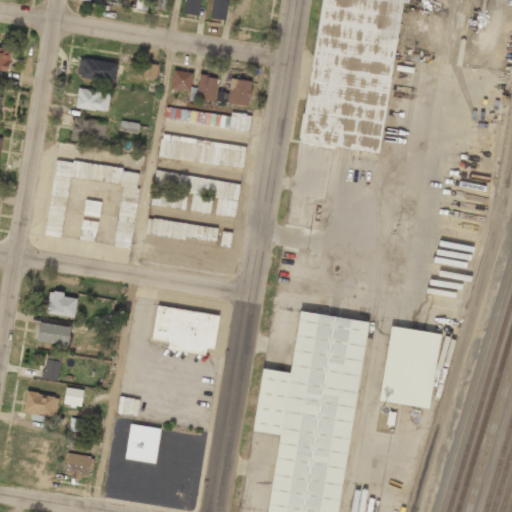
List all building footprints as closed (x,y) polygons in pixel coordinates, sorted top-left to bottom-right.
[(183,0),(183,14),(198,15),(199,0),(183,0)] [(225,20),(227,0),(211,0),(210,19),(225,20)] [(321,0),(300,142),(380,154),(402,0),(321,0)] [(0,70),(8,71),(11,47),(0,45),(0,70)] [(142,71),(144,60),(119,56),(118,64),(123,65),(123,70),(135,72),(136,70),(142,71)] [(117,64),(79,57),(76,76),(114,83),(117,64)] [(142,77),(155,79),(158,65),(145,62),(142,77)] [(190,91),(191,72),(173,70),(171,90),(190,91)] [(189,100),(214,101),(216,77),(198,75),(198,88),(190,87),(189,100)] [(249,106),(251,80),(229,79),(228,104),(249,106)] [(109,93),(78,88),(75,107),(106,112),(109,93)] [(227,92),(216,91),(216,101),(227,101),(227,92)] [(230,116),(165,108),(164,120),(249,130),(250,115),(231,112),(230,116)] [(102,145),(105,122),(73,117),(70,140),(102,145)] [(138,133),(139,123),(120,121),(119,131),(138,133)] [(245,145),(161,135),(158,157),(242,168),(245,145)] [(68,178),(121,184),(113,246),(130,248),(139,171),(54,160),(45,235),(61,237),(68,178)] [(239,183),(154,171),(149,205),(184,210),(187,193),(192,194),(189,211),(212,214),(234,217),(239,183)] [(83,215),(99,216),(100,201),(84,200),(83,215)] [(145,233),(215,242),(217,227),(147,218),(145,233)] [(94,242),(97,222),(82,219),(78,239),(94,242)] [(76,298),(63,297),(64,292),(48,291),(46,314),(74,316),(76,298)] [(213,349),(218,315),(156,306),(151,339),(168,342),(167,349),(204,355),(206,348),(213,349)] [(338,511),(369,321),(299,310),(290,373),(262,369),(253,430),(278,434),(266,511),(338,511)] [(36,341),(67,346),(70,327),(38,322),(36,341)] [(428,409),(439,334),(389,326),(378,401),(428,409)] [(42,377),(57,380),(60,357),(46,355),(42,377)] [(63,405),(81,406),(82,389),(65,388),(63,405)] [(55,417),(58,396),(25,392),(23,413),(55,417)] [(137,416),(140,400),(119,396),(116,412),(137,416)] [(69,430),(83,432),(84,419),(70,418),(69,430)] [(159,428),(129,424),(125,460),(156,463),(159,428)] [(64,469),(71,471),(70,476),(87,479),(90,456),(67,453),(64,469)]
